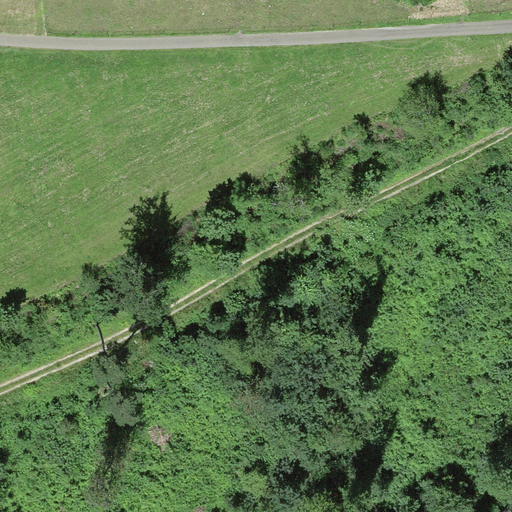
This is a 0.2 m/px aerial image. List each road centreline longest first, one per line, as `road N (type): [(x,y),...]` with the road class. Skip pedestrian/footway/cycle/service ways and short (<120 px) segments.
road 1 (track): [(511,133),(0,389)]
road 2 (unclassified): [(511,26),(264,37),(0,36)]
